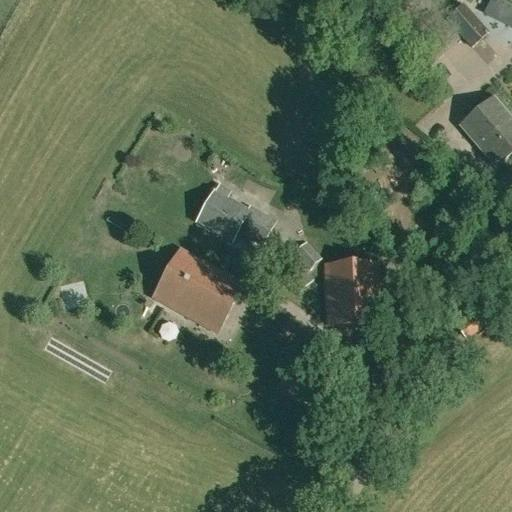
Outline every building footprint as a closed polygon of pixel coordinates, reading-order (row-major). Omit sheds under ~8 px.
[(511,6),(499,0),(491,0),(485,14),(511,28),(511,6)] [(473,48),(489,33),(461,5),(446,20),(473,48)] [(435,14),(402,43),(426,70),(459,41),(435,14)] [(495,166),(511,151),(511,121),(493,100),(461,127),(495,166)] [(249,209),(247,213),(224,202),(228,193),(216,187),(212,196),(212,195),(197,224),(233,242),(239,231),(263,244),(274,222),(249,209)] [(311,272),(323,261),(308,243),(296,254),(311,272)] [(217,334),(244,286),(181,251),(154,299),(217,334)] [(329,324),(381,322),(378,263),(327,265),(329,324)] [(467,340),(486,328),(477,313),(457,325),(467,340)] [(324,415),(334,399),(289,372),(279,388),(324,415)]
